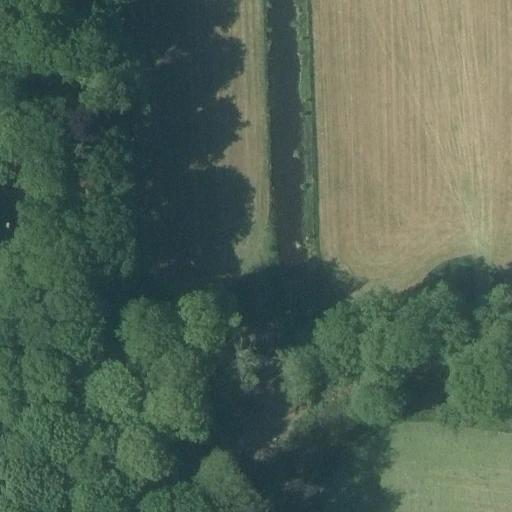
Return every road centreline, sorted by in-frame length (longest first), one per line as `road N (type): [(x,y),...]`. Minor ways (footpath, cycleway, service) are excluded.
road 1 (track): [(80,361),(511,363)]
road 2 (track): [(80,361),(53,335),(11,217),(0,145)]
